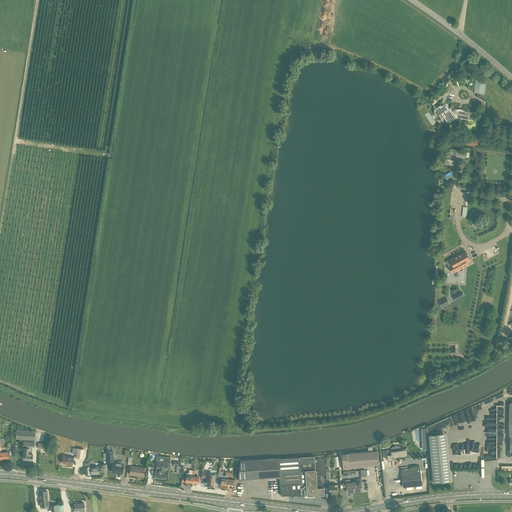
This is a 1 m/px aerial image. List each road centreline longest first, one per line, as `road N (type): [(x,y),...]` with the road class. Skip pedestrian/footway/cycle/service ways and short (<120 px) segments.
road 1 (primary): [(0,473),(325,511)]
road 2 (primary): [(339,511),(511,494)]
road 3 (unclassified): [(511,77),(411,0)]
